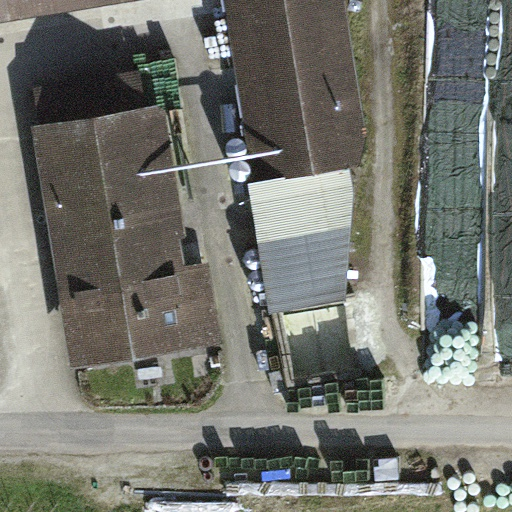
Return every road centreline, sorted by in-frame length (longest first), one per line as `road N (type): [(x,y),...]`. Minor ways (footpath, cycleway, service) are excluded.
road 1 (track): [(511,439),(0,438)]
road 2 (track): [(327,438),(384,237),(362,0)]
road 3 (track): [(0,161),(9,166),(46,438)]
